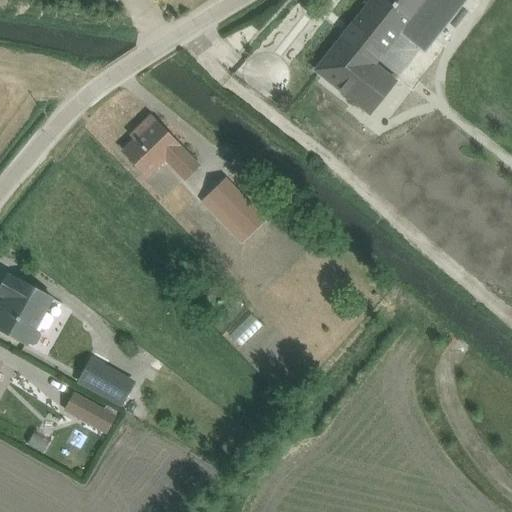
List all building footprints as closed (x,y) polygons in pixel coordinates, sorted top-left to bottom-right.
[(464,0),(376,0),(318,72),(371,114),(399,79),(378,63),(403,32),(425,50),(464,0)] [(165,196),(198,161),(148,114),(115,148),(165,196)] [(230,174),(210,194),(242,226),(262,205),(230,174)] [(0,297),(0,333),(26,346),(49,299),(9,279),(0,297)] [(132,384),(95,362),(84,380),(121,402),(132,384)] [(113,418),(75,396),(64,414),(102,436),(113,418)]
